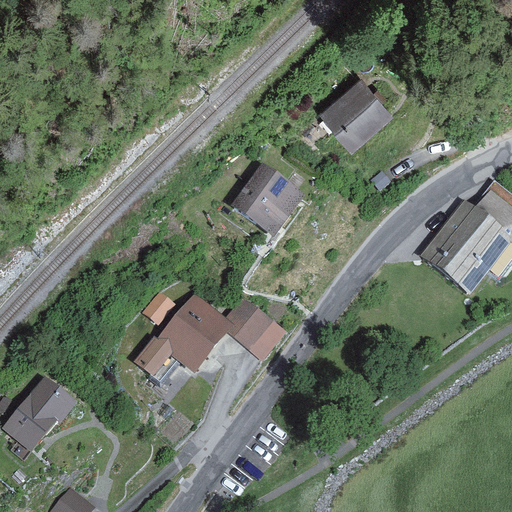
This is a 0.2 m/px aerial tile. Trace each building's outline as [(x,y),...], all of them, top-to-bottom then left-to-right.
[(342,149),(386,112),(355,75),(311,112),(342,149)] [(211,203),(265,244),(298,201),(245,160),(211,203)] [(509,245),(459,206),(415,262),(464,301),(509,245)] [(148,311),(163,324),(181,304),(166,291),(148,311)] [(190,302),(149,345),(185,378),(224,337),(244,355),(269,326),(239,299),(215,326),(190,302)] [(0,439),(26,461),(79,399),(47,372),(0,428),(0,439)] [(51,511),(93,511),(97,508),(71,488),(51,511)]
